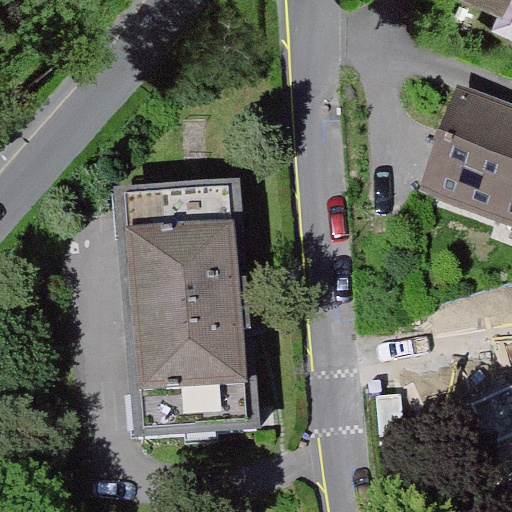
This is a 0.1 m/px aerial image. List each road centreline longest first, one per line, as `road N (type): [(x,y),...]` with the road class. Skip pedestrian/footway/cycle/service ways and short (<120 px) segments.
road 1 (residential): [(315,0),(348,511)]
road 2 (unclassified): [(178,0),(0,210)]
